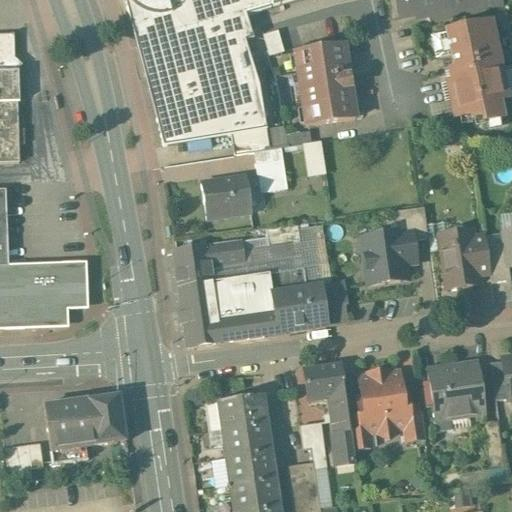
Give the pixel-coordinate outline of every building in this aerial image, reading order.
[(123,0),(163,148),(231,137),(234,158),(254,155),(269,153),(260,88),(245,43),(253,40),(246,18),(306,0),(123,0)] [(395,0),(400,20),(428,13),(431,25),(487,12),(484,0),(395,0)] [(499,0),(484,0),(487,12),(502,9),(499,0)] [(490,24),(446,34),(455,71),(450,72),(452,83),(447,84),(454,113),(455,120),(462,118),(470,116),(471,122),(483,119),(484,124),(502,120),(498,102),(507,100),(490,24)] [(265,36),(271,57),(287,53),(281,31),(265,36)] [(12,37),(0,37),(0,166),(19,165),(17,105),(15,105),(14,98),(18,95),(14,92),(14,83),(17,80),(14,77),(14,71),(19,66),(13,61),(12,37)] [(344,48),(294,56),(306,129),(355,121),(344,48)] [(454,113),(431,118),(432,126),(465,136),(462,118),(455,120),(454,113)] [(309,135),(286,138),(286,141),(288,150),(303,147),(311,146),(309,135)] [(320,145),(311,146),(303,147),(308,180),(325,177),(320,145)] [(269,153),(254,155),(256,168),(284,164),(282,151),(269,153)] [(284,164),(256,168),(260,198),(289,193),(284,164)] [(245,180),(201,187),(207,223),(250,216),(245,180)] [(423,210),(395,214),(398,238),(411,236),(412,244),(428,241),(423,210)] [(297,228),(265,233),(267,249),(299,244),(297,228)] [(471,233),(447,237),(449,251),(441,252),(447,292),(479,287),(477,278),(472,241),(471,233)] [(511,233),(502,235),(504,247),(508,271),(511,270),(511,233)] [(398,238),(362,243),(368,286),(406,281),(404,267),(415,265),(412,244),(411,236),(398,238)] [(484,240),(472,241),(477,278),(489,276),(486,250),(484,240)] [(241,244),(172,254),(178,291),(212,286),(209,270),(244,265),(241,244)] [(504,247),(486,250),(489,276),(491,286),(510,283),(508,271),(504,247)] [(4,273),(0,272),(0,328),(64,327),(63,309),(83,308),(82,270),(4,273)] [(212,286),(178,291),(182,317),(178,317),(180,328),(183,328),(187,350),(277,337),(272,301),(307,296),(303,272),(212,286)] [(344,290),(321,293),(321,294),(326,328),(346,325),(344,311),(346,308),(344,290)] [(307,296),(272,301),(277,337),(326,330),(326,328),(321,294),(307,296)] [(511,361),(501,363),(501,364),(507,402),(511,401),(511,361)] [(501,364),(489,366),(495,404),(507,402),(501,364)] [(339,366),(305,371),(310,404),(327,402),(344,399),(339,366)] [(477,366),(426,373),(433,423),(484,416),(477,366)] [(388,373),(368,376),(368,380),(358,382),(362,411),(358,412),(359,417),(347,419),(352,454),(369,452),(367,436),(376,435),(388,442),(396,432),(405,430),(407,430),(407,429),(410,425),(408,409),(407,405),(403,405),(399,376),(389,377),(388,373)] [(119,399),(44,410),(50,455),(85,450),(125,444),(119,399)] [(276,511),(261,399),(222,405),(224,416),(216,417),(218,434),(226,433),(228,445),(220,446),(222,461),(230,460),(232,472),(224,473),(227,490),(235,489),(237,501),(230,502),(231,511),(276,511)] [(344,399),(327,402),(336,470),(354,467),(352,454),(347,419),(344,399)] [(420,408),(408,409),(410,425),(407,429),(407,430),(405,430),(408,446),(425,443),(420,408)] [(497,424),(482,426),(488,473),(504,471),(497,424)] [(320,426),(299,429),(303,452),(311,451),(313,464),(325,462),(320,426)] [(39,447),(28,449),(31,472),(43,470),(39,447)] [(28,449),(16,450),(19,473),(30,472),(31,472),(28,449)] [(16,450),(4,452),(7,475),(19,473),(16,450)] [(50,455),(52,468),(87,463),(85,450),(50,455)] [(319,511),(313,466),(286,470),(291,511),(319,511)] [(19,473),(7,475),(9,487),(32,483),(30,472),(19,473)] [(482,473),(462,474),(463,504),(483,503),(482,473)]
